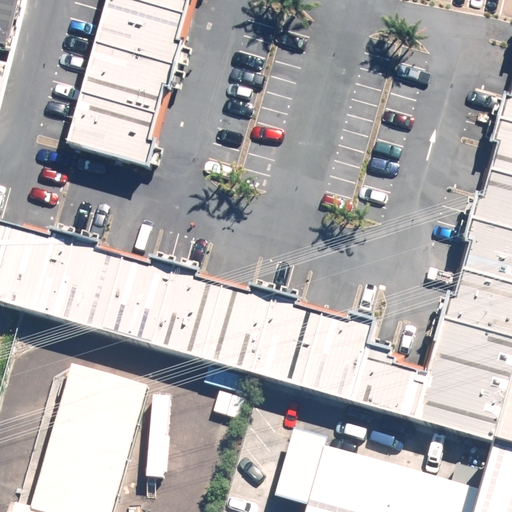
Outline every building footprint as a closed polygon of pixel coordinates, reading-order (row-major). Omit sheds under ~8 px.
[(25,0),(0,0),(0,55),(10,59),(25,0)] [(197,0),(117,0),(77,154),(151,174),(197,0)] [(0,129),(11,90),(0,86),(0,129)] [(511,91),(434,379),(421,426),(496,439),(511,443),(511,91)] [(382,323),(0,219),(0,311),(421,426),(434,379),(371,362),(382,323)] [(114,511),(148,387),(78,369),(39,511),(34,511),(21,508),(19,511),(114,511)] [(481,493),(475,511),(511,511),(511,443),(496,439),(481,493)] [(316,511),(475,511),(481,493),(334,450),(316,511)]
